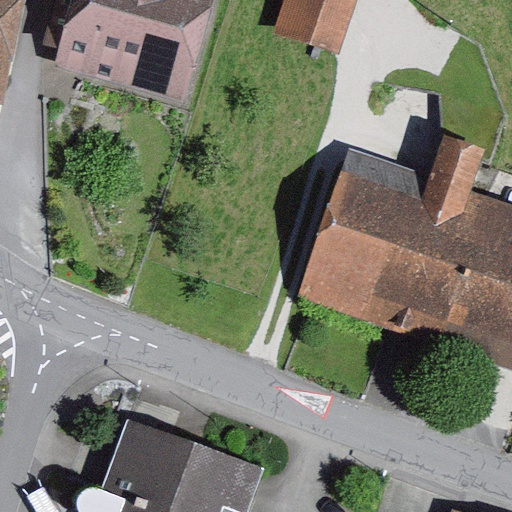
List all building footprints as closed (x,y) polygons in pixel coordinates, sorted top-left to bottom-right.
[(59,0),(49,39),(170,75),(192,0),(59,0)] [(292,0),(283,28),(330,45),(345,0),(292,0)] [(449,0),(422,0),(436,28),(457,17),(449,0)] [(357,163),(318,276),(504,341),(511,317),(511,237),(456,218),(476,161),(445,150),(431,189),(357,163)] [(140,477),(131,500),(93,490),(77,499),(77,511),(240,511),(257,467),(193,443),(190,451),(147,437),(133,475),(140,477)]
